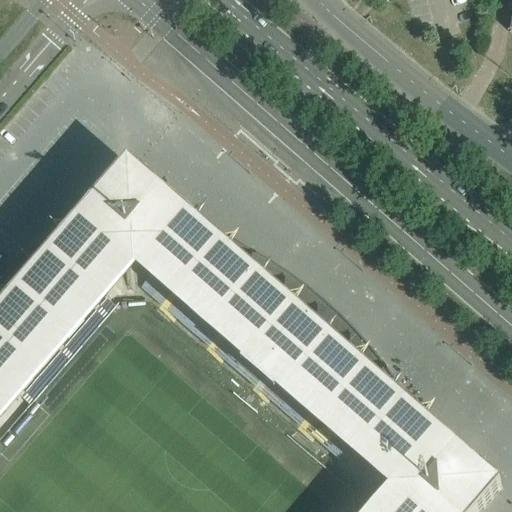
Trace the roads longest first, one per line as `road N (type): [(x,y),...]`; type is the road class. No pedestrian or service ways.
road 1 (secondary): [(136,0),(511,327)]
road 2 (secondary): [(511,242),(224,0)]
road 3 (unclassified): [(511,158),(317,0)]
road 4 (unclassified): [(0,100),(85,0)]
